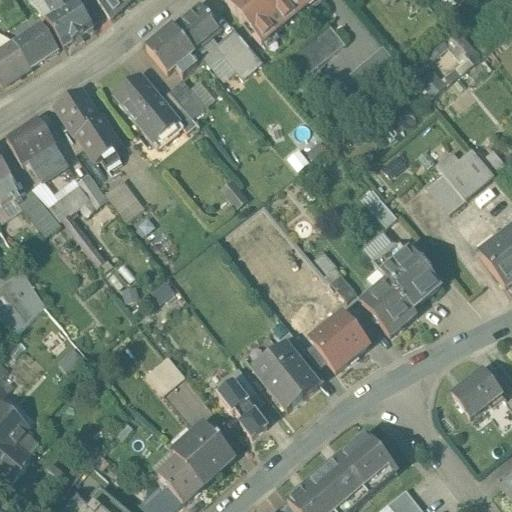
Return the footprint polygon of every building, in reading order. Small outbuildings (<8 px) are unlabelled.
[(74,3),(72,0),(42,0),(53,17),(45,22),(63,51),(94,32),(75,3),(74,3)] [(134,0),(91,0),(110,21),(134,0)] [(229,0),(225,4),(262,48),(319,0),(229,0)] [(14,2),(0,10),(0,18),(7,30),(24,19),(14,2)] [(216,51),(210,43),(221,34),(200,9),(174,30),(195,55),(200,51),(215,68),(223,61),(243,83),(253,75),(226,42),(216,51)] [(41,26),(13,44),(31,72),(59,54),(41,26)] [(329,28),(292,59),(308,78),(345,48),(329,28)] [(174,30),(146,52),(167,78),(175,72),(183,81),(198,68),(196,66),(195,67),(189,60),(195,56),(195,55),(174,30)] [(442,47),(459,67),(441,81),(436,75),(429,80),(440,95),(482,61),(460,33),(442,47)] [(261,67),(234,35),(226,42),(253,75),(261,67)] [(13,44),(0,52),(0,86),(2,90),(31,72),(13,44)] [(383,50),(350,77),(363,92),(395,65),(383,50)] [(160,104),(140,81),(115,101),(159,153),(180,135),(169,121),(172,119),(160,104)] [(206,112),(183,85),(169,96),(185,115),(193,124),(206,112)] [(101,122),(99,123),(81,96),(56,112),(74,140),(77,138),(95,166),(119,151),(101,122)] [(185,115),(169,96),(160,104),(172,119),(176,124),(185,115)] [(193,124),(185,115),(176,124),(187,137),(197,129),(193,124)] [(39,122),(22,133),(40,160),(54,151),(57,149),(39,122)] [(22,133),(5,145),(23,172),(29,168),(40,160),(22,133)] [(54,151),(40,160),(48,172),(62,163),(54,151)] [(508,171),(494,154),(481,165),(495,182),(508,171)] [(442,179),(428,191),(450,218),(495,182),(481,165),(472,155),(459,166),(442,179)] [(453,158),(436,172),(442,179),(459,166),(453,158)] [(40,160),(29,168),(37,180),(48,172),(40,160)] [(7,181),(0,185),(0,195),(7,206),(19,197),(7,181)] [(145,214),(123,184),(105,198),(127,228),(145,214)] [(231,186),(223,194),(240,209),(247,201),(231,186)] [(79,191),(48,214),(60,229),(62,227),(74,217),(90,205),(79,191)] [(48,215),(32,195),(17,207),(34,227),(48,215)] [(397,222),(380,203),(370,212),(386,231),(397,222)] [(60,229),(48,215),(34,227),(46,241),(60,230),(60,229)] [(74,217),(62,227),(96,268),(93,270),(99,277),(113,266),(74,217)] [(511,232),(502,240),(505,245),(483,262),(506,292),(511,287),(511,232)] [(441,291),(410,254),(381,278),(387,285),(412,315),(413,314),(441,291)] [(335,272),(325,281),(331,287),(340,279),(335,272)] [(21,277),(0,290),(0,304),(21,333),(43,310),(32,293),(33,292),(32,291),(31,292),(21,277)] [(356,297),(340,279),(331,287),(346,306),(356,297)] [(412,315),(387,285),(361,307),(389,341),(416,318),(413,314),(412,315)] [(165,288),(152,298),(160,308),(173,298),(165,288)] [(369,350),(343,318),(330,328),(333,332),(313,349),(327,367),(335,377),(369,350)] [(305,355),(290,337),(280,344),(285,350),(295,363),(305,355)] [(327,367),(313,349),(305,355),(319,373),(327,367)] [(295,363),(285,350),(254,375),(287,416),(318,391),(295,363)] [(75,352),(59,363),(67,375),(83,363),(75,352)] [(168,361),(146,380),(163,401),(185,382),(168,361)] [(506,403),(484,375),(453,399),(471,423),(501,399),(505,404),(506,403)] [(268,432),(234,388),(219,400),(233,419),(236,417),(242,426),(240,428),(252,444),(268,432)] [(26,437),(0,415),(0,406),(6,399),(0,393),(0,468),(14,451),(25,438),(26,437)] [(204,427),(196,434),(198,436),(174,458),(177,462),(178,462),(203,491),(235,462),(221,446),(222,445),(220,442),(218,443),(204,427)] [(39,450),(25,438),(14,451),(28,462),(38,451),(39,450)] [(366,440),(288,507),(289,509),(291,511),(356,511),(398,477),(366,440)] [(14,451),(0,468),(0,488),(7,494),(31,466),(28,462),(14,451)] [(178,462),(177,462),(158,480),(183,508),(203,491),(178,462)] [(511,481),(502,490),(511,502),(511,481)] [(68,493),(52,511),(68,511),(77,501),(68,493)] [(121,511),(99,494),(87,509),(77,501),(68,511),(121,511)] [(420,511),(407,494),(388,509),(390,511),(420,511)] [(175,511),(162,497),(145,511),(175,511)]
